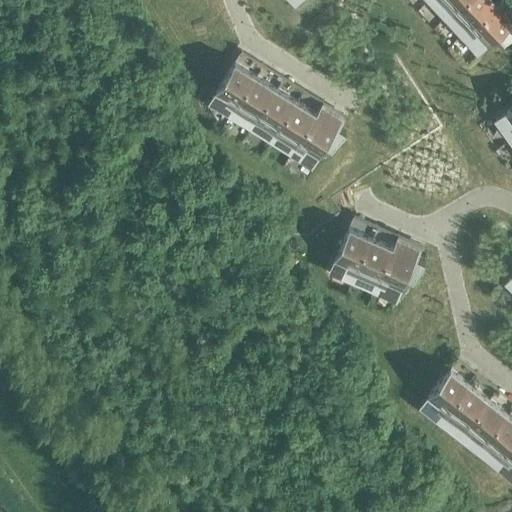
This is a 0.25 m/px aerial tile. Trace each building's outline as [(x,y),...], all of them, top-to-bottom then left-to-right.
[(498,0),(497,0),(462,0),(455,8),(471,25),(498,0)] [(511,0),(498,0),(471,25),(488,44),(511,21),(511,0)] [(257,72),(235,58),(230,67),(216,90),(237,103),(257,72)] [(277,84),(257,72),(237,103),(258,116),(277,84)] [(297,97),(277,84),(258,116),(278,129),(297,97)] [(318,110),(297,97),(278,129),(298,141),(318,110)] [(325,99),(318,110),(298,141),(320,154),(346,112),(325,99)] [(372,234),(349,224),(345,233),(346,233),(335,258),(357,268),(372,234)] [(423,242),(400,231),(394,244),(379,277),(402,288),(423,242)] [(394,244),(372,234),(357,268),(379,277),(394,244)] [(470,380),(451,365),(444,373),(445,373),(428,394),(448,409),(470,380)] [(489,395),(470,380),(448,409),(467,424),(489,395)] [(508,410),(489,395),(467,424),(486,439),(508,410)] [(511,444),(511,412),(508,410),(486,439),(505,454),(511,444)]
